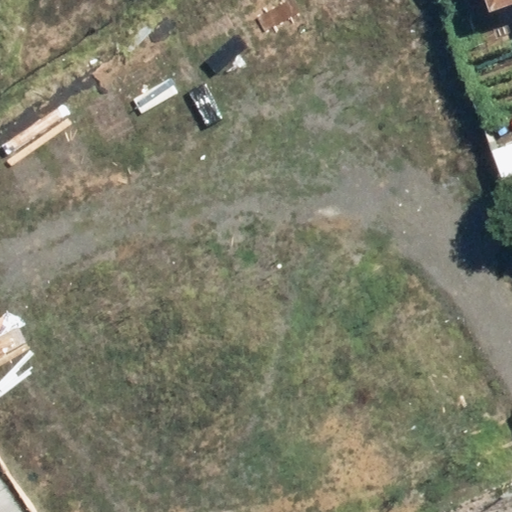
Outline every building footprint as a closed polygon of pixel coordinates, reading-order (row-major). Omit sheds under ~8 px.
[(511,0),(478,0),(487,26),(511,17),(511,0)] [(123,53),(88,75),(122,129),(157,106),(123,53)] [(73,86),(2,130),(41,193),(112,148),(73,86)] [(370,359),(384,352),(511,296),(511,288),(470,194),(417,217),(397,173),(339,198),(360,244),(325,259),(334,279),(302,293),(323,342),(356,327),(370,359)] [(120,391),(103,400),(161,511),(210,511),(272,480),(183,309),(100,352),(120,391)]
